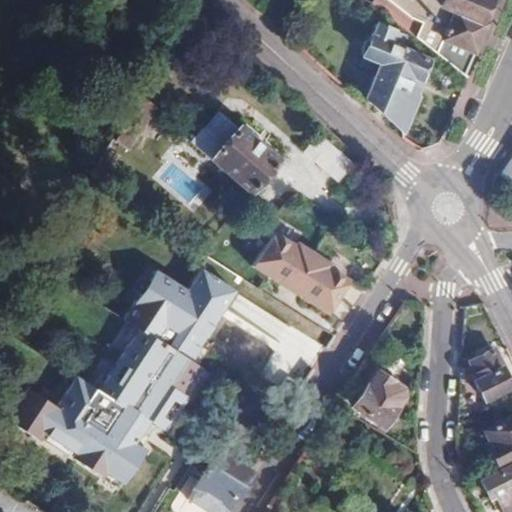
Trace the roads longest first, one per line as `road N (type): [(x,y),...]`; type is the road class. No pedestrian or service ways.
road 1 (tertiary): [(427,229),(245,511)]
road 2 (residential): [(470,258),(445,290),(434,443),(454,511)]
road 3 (secondary): [(381,152),(221,0)]
road 4 (residential): [(506,67),(454,180)]
